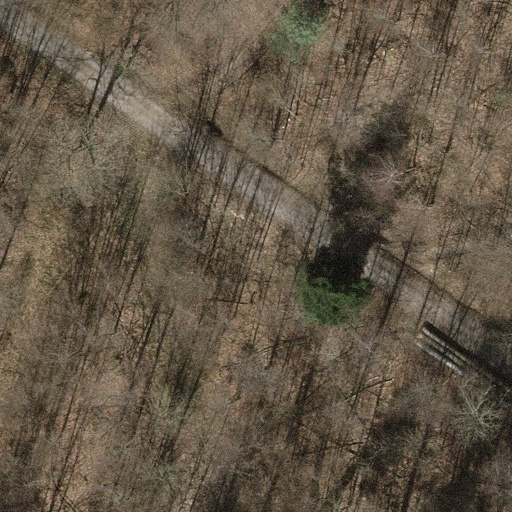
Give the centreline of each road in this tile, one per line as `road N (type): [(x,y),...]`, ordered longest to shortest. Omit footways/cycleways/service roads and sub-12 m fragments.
road 1 (track): [(0,4),(511,359)]
road 2 (track): [(172,123),(141,192),(235,511)]
road 3 (track): [(0,411),(57,257),(141,192)]
